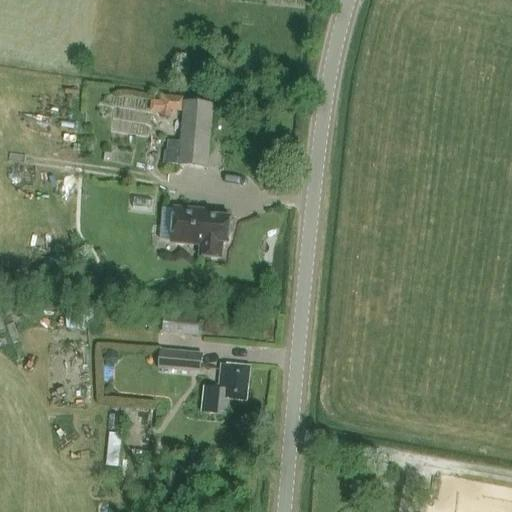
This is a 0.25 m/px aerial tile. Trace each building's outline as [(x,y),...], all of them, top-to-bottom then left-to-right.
[(115,92),(113,131),(152,133),(154,94),(115,92)] [(181,112),(183,98),(162,97),(160,118),(171,119),(171,111),(181,112)] [(180,142),(178,166),(207,169),(213,105),(184,102),(180,142)] [(178,166),(180,142),(168,141),(167,152),(164,152),(163,165),(178,166)] [(174,209),(171,244),(199,247),(198,258),(221,260),(222,244),(228,244),(228,237),(231,234),(232,228),(229,225),(230,218),(209,216),(210,212),(174,209)] [(69,286),(83,287),(85,264),(71,263),(69,286)] [(72,328),(97,327),(96,307),(71,308),(72,328)] [(165,312),(162,333),(198,337),(200,315),(165,312)] [(200,374),(202,354),(160,350),(158,370),(200,374)] [(221,365),(219,389),(205,387),(202,414),(228,416),(230,401),(246,402),(250,368),(221,365)] [(125,464),(126,431),(114,431),(113,464),(125,464)]
